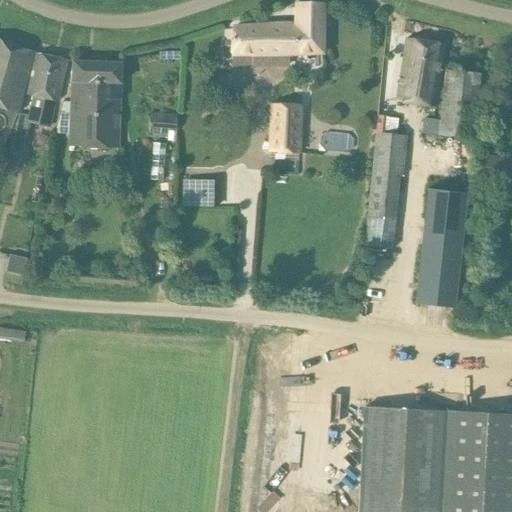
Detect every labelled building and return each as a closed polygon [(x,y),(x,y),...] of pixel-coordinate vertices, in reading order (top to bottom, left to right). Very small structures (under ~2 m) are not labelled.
[(325,53),(324,4),(297,4),(296,24),(234,27),(234,65),(292,64),(291,54),(325,53)] [(444,44),(406,38),(397,102),(435,107),(444,44)] [(0,39),(0,107),(18,112),(35,49),(0,39)] [(67,60),(36,53),(27,95),(33,96),(29,115),(17,112),(5,166),(20,169),(31,124),(50,128),(56,101),(58,101),(67,60)] [(70,134),(70,147),(118,149),(120,83),(121,68),(121,63),(73,62),(72,82),(71,102),(70,134)] [(480,74),(445,70),(439,136),(474,139),(480,74)] [(303,106),(273,104),(271,153),(300,154),(303,106)] [(177,116),(152,114),(150,133),(160,134),(160,139),(167,140),(167,134),(175,135),(177,116)] [(389,117),(378,116),(366,246),(394,249),(401,176),(403,177),(407,136),(387,134),(389,117)] [(505,157),(475,154),(472,177),(502,181),(505,157)] [(467,194),(428,189),(427,194),(415,305),(454,309),(467,194)] [(26,259),(9,255),(6,272),(22,275),(26,259)] [(511,511),(511,414),(365,407),(359,511),(511,511)]
